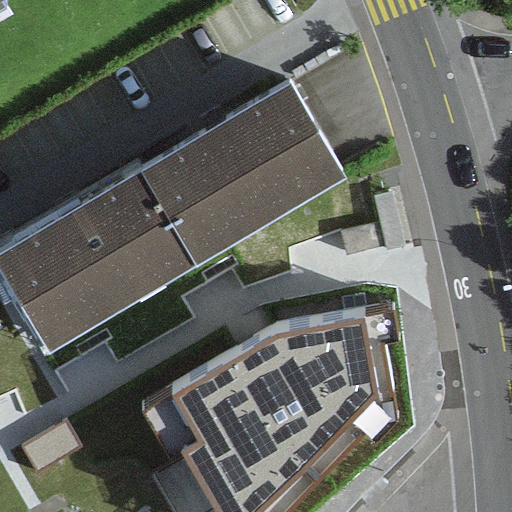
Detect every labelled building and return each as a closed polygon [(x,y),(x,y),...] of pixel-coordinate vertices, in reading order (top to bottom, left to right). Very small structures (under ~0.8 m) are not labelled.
[(290,70),(146,155),(200,246),(344,160),(290,70)] [(146,155),(1,241),(55,331),(200,246),(146,155)] [(374,222),(341,231),(348,255),(380,247),(374,222)] [(399,342),(394,311),(276,334),(143,413),(169,460),(184,451),(218,511),(286,511),(365,432),(377,443),(398,422),(385,344),(399,342)] [(66,419),(22,444),(37,472),(82,445),(66,419)]
